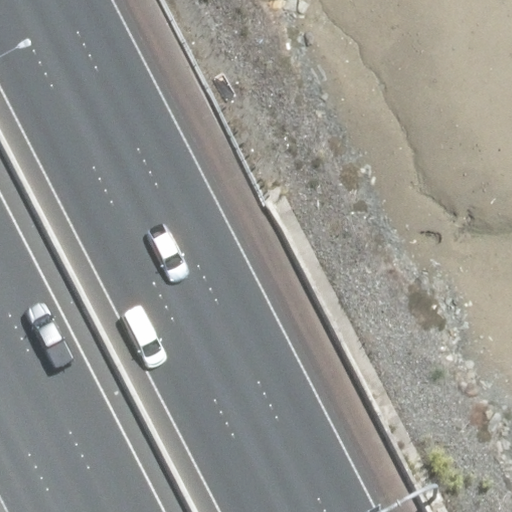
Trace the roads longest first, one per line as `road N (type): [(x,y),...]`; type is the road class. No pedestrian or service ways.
road 1 (motorway): [(33,0),(296,511)]
road 2 (motorway): [(74,511),(0,366)]
